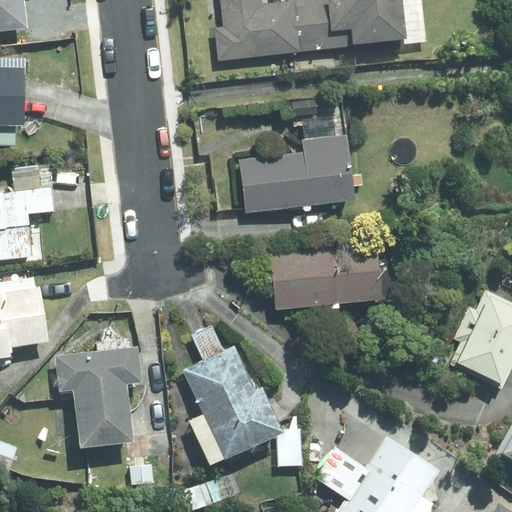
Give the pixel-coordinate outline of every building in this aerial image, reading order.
[(0,0),(0,28),(32,24),(29,0),(0,0)] [(298,50),(291,0),(280,0),(260,3),(259,0),(218,0),(221,26),(211,27),(216,60),(298,50)] [(291,0),(298,50),(367,41),(368,49),(400,45),(399,34),(405,34),(400,0),(291,0)] [(0,123),(28,123),(28,56),(0,55),(0,123)] [(239,159),(245,211),(358,199),(351,136),(303,141),(304,152),(239,159)] [(0,258),(30,255),(23,189),(0,191),(0,258)] [(277,307),(387,294),(380,239),(271,251),(277,307)] [(0,356),(9,355),(8,346),(44,341),(36,287),(0,292),(0,356)] [(511,363),(511,300),(485,287),(475,308),(468,304),(451,339),(459,342),(449,362),(500,388),(511,363)] [(256,387),(235,342),(182,368),(223,457),(276,432),(278,463),(303,462),(301,426),(285,427),(264,383),(256,387)] [(136,439),(129,382),(142,380),(139,345),(57,354),(61,389),(75,387),(82,445),(136,439)] [(511,427),(498,455),(511,461),(511,427)] [(413,511),(441,469),(388,434),(367,467),(335,447),(315,478),(347,499),(338,511),(413,511)] [(0,465),(10,470),(19,448),(0,440),(0,465)] [(198,483),(183,488),(190,509),(205,504),(198,483)] [(511,511),(511,510),(496,501),(488,511),(511,511)]
